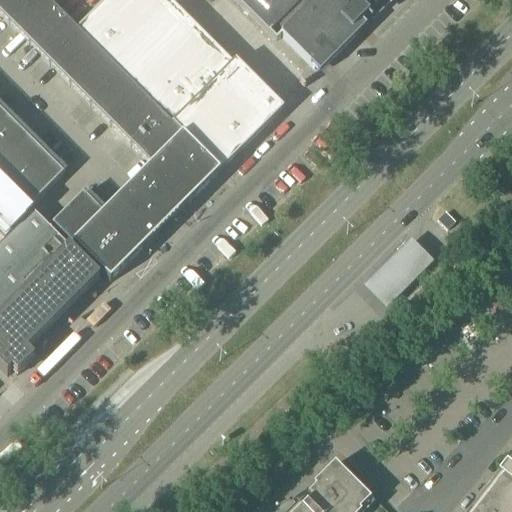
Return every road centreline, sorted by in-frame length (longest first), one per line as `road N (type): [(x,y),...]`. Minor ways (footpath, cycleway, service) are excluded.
road 1 (secondary): [(511,34),(34,511)]
road 2 (unclassified): [(433,0),(0,435)]
road 3 (secondary): [(106,511),(511,106)]
road 4 (residential): [(242,511),(309,442),(340,435),(511,264)]
